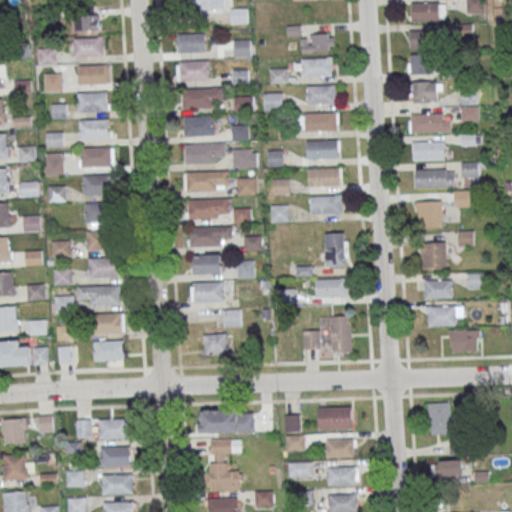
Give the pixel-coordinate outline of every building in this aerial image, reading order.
[(200,0),(200,8),(225,8),(225,0),(200,0)] [(485,13),(484,0),(465,0),(466,13),(485,13)] [(411,1),(411,21),(445,21),(445,1),(411,1)] [(74,29),(99,29),(99,14),(74,14),(74,29)] [(409,49),(433,49),(433,29),(409,29),(409,49)] [(177,32),(206,31),(206,51),(178,51),(177,32)] [(303,34),(303,51),(329,51),(329,34),(303,34)] [(74,36),(103,35),(103,54),(74,55),(74,36)] [(234,56),(251,56),(251,39),(234,39),(234,56)] [(38,48),(55,47),(55,63),(38,63),(38,48)] [(409,73),(432,73),(432,53),(409,53),(409,73)] [(301,58),(331,57),(332,75),(302,76),(301,58)] [(181,60),(209,60),(210,79),(181,80),(181,60)] [(78,64),(107,64),(108,83),(79,84),(78,64)] [(285,69),(272,69),(272,81),(285,81),(285,69)] [(234,82),(248,82),(248,70),(234,70),(234,82)] [(43,73),(61,72),(61,90),(44,90),(43,73)] [(412,102),(439,102),(439,81),(412,81),(412,102)] [(307,85),(335,84),(335,102),(307,103),(307,85)] [(183,88),(212,87),(212,107),(183,107),(183,88)] [(478,104),(478,87),(461,87),(461,104),(478,104)] [(78,91),(107,91),(107,110),(79,111),(78,91)] [(282,92),(264,92),(264,109),(282,109),(282,92)] [(254,96),(233,96),(233,111),(254,111),(254,96)] [(50,103),(65,102),(66,118),(51,118),(50,103)] [(478,120),(478,105),(461,105),(461,120),(478,120)] [(304,112),(336,111),(336,130),(305,131),(304,112)] [(410,114),(441,113),(442,120),(449,120),(450,131),(411,132),(410,114)] [(185,116),(213,115),(214,134),(185,135),(185,116)] [(80,119),(109,118),(109,138),(81,138),(80,119)] [(249,139),(249,125),(233,125),(233,139),(249,139)] [(45,131),(62,131),(63,146),(46,146),(45,131)] [(0,132),(0,157),(8,158),(8,133),(0,132)] [(306,140),(337,139),(338,157),(307,158),(306,140)] [(412,141),(443,141),(443,159),(412,160),(412,141)] [(186,144),(224,142),(225,155),(215,156),(215,162),(186,163),(186,144)] [(18,145),(35,144),(36,160),(18,161),(18,145)] [(82,146),(111,146),(111,165),(82,166),(82,146)] [(257,148),(233,148),(233,166),(257,166),(257,148)] [(272,165),(282,164),(282,151),(272,151),(272,165)] [(45,157),(63,157),(63,173),(46,173),(45,157)] [(478,162),(462,162),(462,176),(478,176),(478,162)] [(0,167),(0,192),(8,192),(8,167),(0,167)] [(308,168),(339,167),(339,185),(308,186),(308,168)] [(414,169),(446,168),(446,186),(415,187),(414,169)] [(187,171),(228,170),(229,184),(216,184),(216,189),(188,190),(187,171)] [(84,175),(112,174),(113,193),(84,194),(84,175)] [(255,177),(238,177),(238,194),(255,194),(255,177)] [(19,181),(37,180),(38,195),(20,196),(19,181)] [(48,185),(65,185),(66,201),(48,201),(48,185)] [(469,190),(455,190),(455,205),(469,205),(469,190)] [(309,195),(341,194),(341,213),(310,213),(309,195)] [(188,199),(229,198),(229,212),(218,213),(218,217),(189,218),(188,199)] [(417,226),(442,226),(442,200),(417,200),(417,226)] [(0,226),(9,227),(9,202),(0,201),(0,226)] [(85,202),(114,202),(115,221),(86,222),(85,202)] [(288,204),(272,204),(272,221),(288,221),(288,204)] [(250,222),(250,208),(234,208),(234,222),(250,222)] [(22,215),(39,214),(40,229),(23,230),(22,215)] [(190,226),(231,225),(231,236),(219,237),(219,245),(191,245),(190,226)] [(87,230),(116,229),(116,248),(88,249),(87,230)] [(459,245),(474,245),(474,230),(459,230),(459,245)] [(348,232),(326,232),(326,264),(348,264),(348,232)] [(0,236),(0,262),(11,262),(11,237),(0,236)] [(261,236),(245,236),(245,249),(261,249),(261,236)] [(52,241),(52,255),(69,255),(69,241),(52,241)] [(447,269),(446,242),(422,242),(422,269),(447,269)] [(25,249),(43,248),(44,265),(26,266),(25,249)] [(193,254),(221,253),(222,273),(193,273),(193,254)] [(89,257),(118,256),(119,275),(90,276),(89,257)] [(255,259),(239,259),(239,277),(255,277),(255,259)] [(53,268),(70,268),(71,283),(53,283),(53,268)] [(0,271),(0,295),(14,296),(14,272),(0,271)] [(483,272),(467,272),(467,287),(483,287),(483,272)] [(348,278),(316,278),(316,296),(348,296),(348,278)] [(453,279),(425,279),(425,298),(453,298),(453,279)] [(194,281),(223,281),(223,300),(194,301),(194,281)] [(27,283),(45,283),(46,299),(28,300),(27,283)] [(91,284),(120,284),(120,303),(91,304),(91,284)] [(55,311),(74,311),(74,295),(55,295),(55,311)] [(0,330),(18,331),(18,305),(0,305),(0,330)] [(456,305),(426,305),(426,325),(456,325),(456,305)] [(242,308),(222,308),(222,326),(242,326),(242,308)] [(92,312),(121,311),(121,331),(93,332),(92,312)] [(351,315),(331,315),(331,352),(351,352),(351,315)] [(28,319),(45,318),(46,333),(29,334),(28,319)] [(56,324),(73,324),(74,339),(57,339),(56,324)] [(450,351),(480,351),(480,329),(450,329),(450,351)] [(303,330),(303,349),(320,349),(320,330),(303,330)] [(204,353),(227,353),(227,333),(204,333),(204,353)] [(22,345),(21,340),(0,340),(0,365),(31,365),(31,345),(22,345)] [(94,340),(123,340),(123,359),(95,360),(94,340)] [(452,401),(430,401),(430,434),(452,434),(452,401)] [(319,406),(351,406),(351,427),(319,428),(319,406)] [(253,409),(199,409),(199,432),(253,432),(253,409)] [(52,415),(39,415),(39,431),(52,431),(52,415)] [(2,442),(27,442),(27,418),(2,418),(2,442)] [(99,418),(128,418),(128,437),(100,438),(99,418)] [(285,434),(303,433),(304,449),(286,450),(285,434)] [(240,469),(227,469),(227,453),(241,453),(241,438),(209,438),(209,489),(239,490),(240,469)] [(326,438),(354,438),(354,457),(327,457),(326,438)] [(101,446),(130,445),(130,464),(101,465),(101,446)] [(3,454),(24,453),(26,478),(2,479),(1,464),(3,464),(3,454)] [(463,475),(463,460),(433,460),(433,475),(463,475)] [(289,475),(313,475),(313,462),(289,462),(289,475)] [(327,466),(356,465),(357,484),(328,485),(327,466)] [(66,470),(83,469),(83,485),(66,485),(66,470)] [(102,474),(131,474),(132,493),(103,494),(102,474)] [(296,488),(313,488),(314,503),(297,504),(296,488)] [(254,490),(271,489),(272,505),(255,505),(254,490)] [(28,511),(28,490),(4,491),(4,511),(28,511)] [(357,494),(330,494),(330,511),(357,511),(357,494)] [(67,511),(67,496),(85,496),(85,511),(67,511)] [(208,511),(208,498),(237,497),(237,511),(208,511)] [(104,511),(104,502),(133,501),(133,511),(104,511)]
